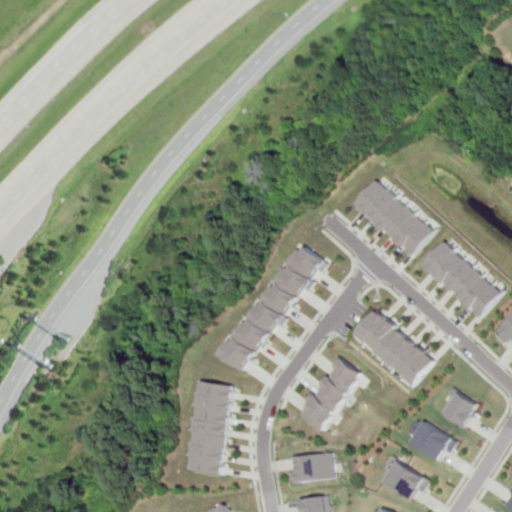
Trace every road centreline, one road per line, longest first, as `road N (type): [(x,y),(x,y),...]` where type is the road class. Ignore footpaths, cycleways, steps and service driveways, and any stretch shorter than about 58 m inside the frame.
road 1 (motorway): [(0,414),(72,292),(145,192),(226,97),(327,0)]
road 2 (motorway): [(0,209),(107,101),(227,0)]
road 3 (residential): [(373,263),(272,404),(264,440),(271,511)]
road 4 (residential): [(511,385),(373,263)]
road 5 (motorway): [(132,0),(0,123)]
